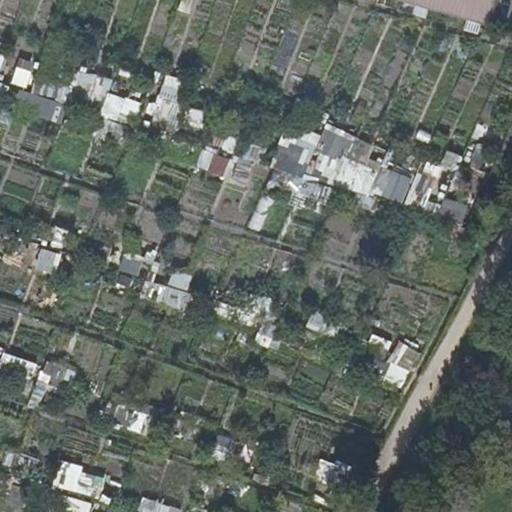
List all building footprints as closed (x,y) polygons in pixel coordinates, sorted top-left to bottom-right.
[(386,0),(501,32),(510,1),(506,0),(386,0)] [(162,73),(147,114),(167,121),(182,80),(162,73)] [(232,151),(237,134),(210,127),(205,144),(232,151)] [(306,176),(307,175),(433,214),(436,204),(423,200),(431,176),(409,169),(409,170),(388,163),(386,172),(361,164),(369,141),(323,127),(320,135),(298,128),(293,145),(287,143),(279,168),(306,176)] [(251,165),(261,149),(248,141),(238,157),(251,165)] [(109,269),(154,279),(159,258),(113,248),(109,269)] [(178,306),(186,275),(172,271),(168,287),(151,283),(147,299),(178,306)] [(333,338),(339,320),(310,310),(304,328),(333,338)] [(0,365),(27,378),(33,365),(2,351),(0,356),(0,365)] [(401,388),(407,370),(388,363),(381,381),(401,388)] [(97,496),(102,479),(80,473),(75,490),(97,496)] [(64,495),(59,511),(87,511),(90,502),(64,495)] [(137,511),(179,511),(180,506),(140,500),(137,511)]
